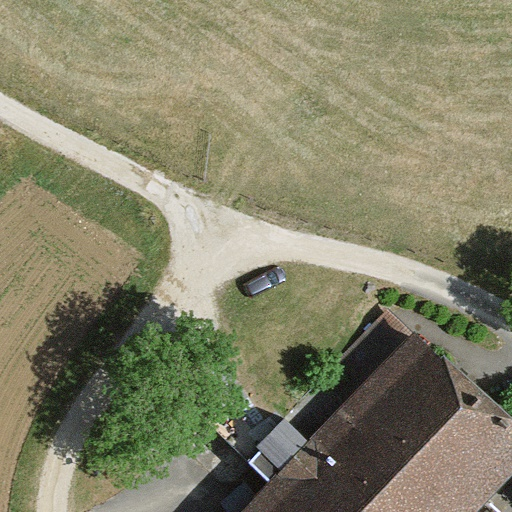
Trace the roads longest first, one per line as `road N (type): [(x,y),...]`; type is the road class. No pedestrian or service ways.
road 1 (track): [(63,511),(65,446),(219,226)]
road 2 (track): [(511,333),(219,226)]
road 3 (track): [(219,226),(0,106)]
